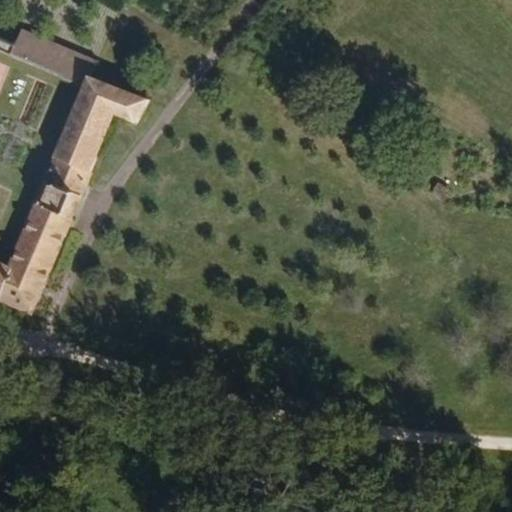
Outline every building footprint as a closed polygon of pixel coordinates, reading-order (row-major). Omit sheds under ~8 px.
[(95,61),(29,33),(28,35),(94,64),(95,61)] [(94,64),(28,35),(17,60),(79,87),(84,89),(88,79),(94,64)] [(0,63),(0,78),(3,80),(8,66),(0,63)] [(0,295),(33,310),(113,125),(134,135),(147,105),(88,79),(84,89),(79,87),(5,258),(0,255),(0,295)] [(455,195),(440,186),(431,201),(445,210),(455,195)]
